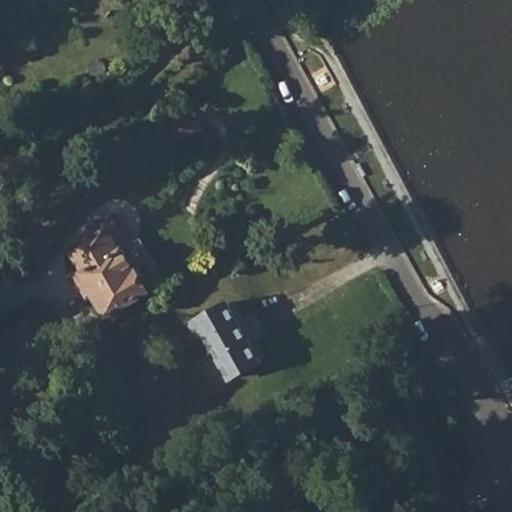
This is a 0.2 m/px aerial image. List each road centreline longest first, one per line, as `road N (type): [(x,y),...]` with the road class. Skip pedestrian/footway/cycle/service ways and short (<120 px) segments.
road 1 (residential): [(247,0),(486,443)]
road 2 (track): [(0,239),(85,159),(259,20)]
